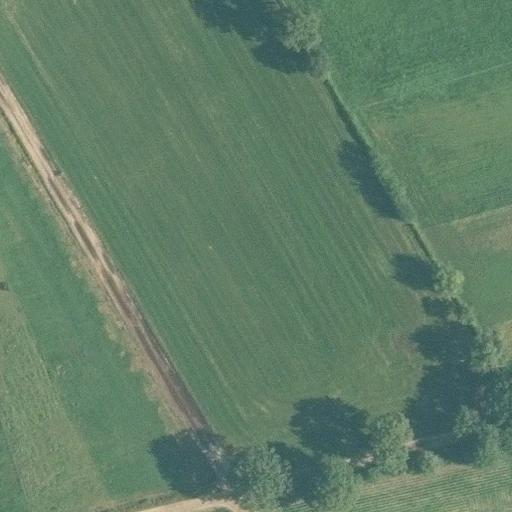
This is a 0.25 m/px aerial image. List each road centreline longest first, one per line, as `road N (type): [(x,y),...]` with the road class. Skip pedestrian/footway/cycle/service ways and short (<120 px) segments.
road 1 (track): [(0,85),(246,493)]
road 2 (track): [(246,493),(511,426)]
